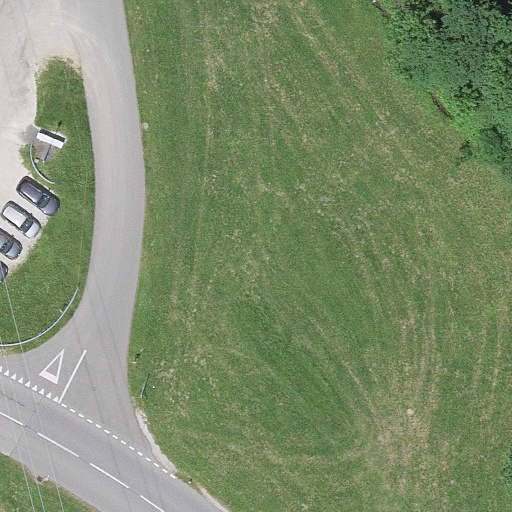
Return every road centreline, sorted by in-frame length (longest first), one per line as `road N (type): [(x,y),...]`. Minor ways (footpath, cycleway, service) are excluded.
road 1 (unclassified): [(93,0),(118,150),(119,220),(111,284),(43,434)]
road 2 (secondary): [(43,434),(163,511)]
